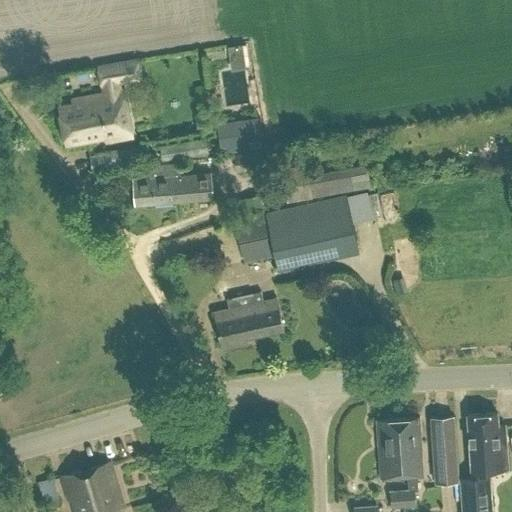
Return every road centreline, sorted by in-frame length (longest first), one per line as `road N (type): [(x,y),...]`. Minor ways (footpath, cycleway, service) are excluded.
road 1 (track): [(211,396),(130,247),(19,106),(30,88),(56,83)]
road 2 (tertiary): [(0,458),(211,396),(320,384)]
road 3 (tertiary): [(320,384),(511,376)]
road 4 (unclassified): [(319,511),(320,384)]
